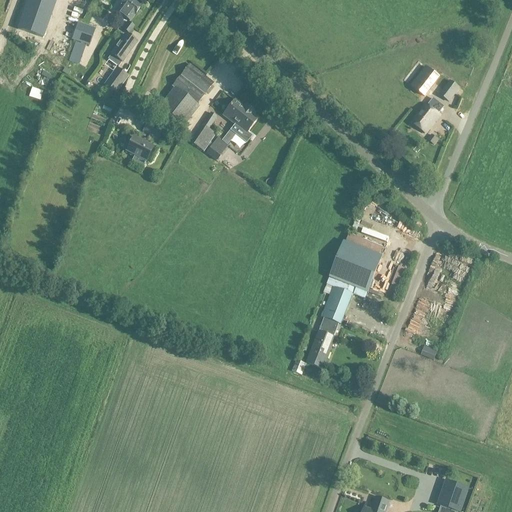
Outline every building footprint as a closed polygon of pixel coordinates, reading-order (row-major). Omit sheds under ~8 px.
[(55,0),(27,0),(17,29),(42,38),(55,0)] [(62,0),(61,5),(75,9),(77,0),(62,0)] [(130,21),(140,7),(130,0),(123,0),(120,6),(116,12),(130,21)] [(78,22),(72,40),(89,46),(95,29),(78,22)] [(131,26),(126,23),(121,29),(127,33),(131,26)] [(44,45),(54,49),(59,37),(49,33),(44,45)] [(125,35),(111,55),(108,60),(118,68),(136,43),(125,35)] [(213,84),(189,66),(173,87),(196,105),(213,84)] [(425,98),(441,78),(426,67),(411,86),(425,98)] [(116,94),(125,83),(129,77),(116,68),(104,85),(116,94)] [(449,103),(460,89),(450,81),(439,94),(449,103)] [(199,108),(174,89),(155,113),(180,133),(199,108)] [(426,105),(418,114),(411,123),(426,134),(440,116),(438,115),(443,107),(433,100),(428,107),(426,105)] [(247,133),(258,119),(253,115),(254,113),(245,106),(244,108),(234,101),(223,115),(235,125),(230,131),(246,144),(252,137),(247,133)] [(204,152),(216,134),(209,129),(217,118),(210,113),(190,143),(204,152)] [(144,129),(150,132),(148,134),(157,139),(162,130),(148,123),(144,129)] [(437,140),(432,136),(428,141),(433,145),(437,140)] [(126,146),(128,147),(126,151),(146,162),(153,148),(133,138),(132,140),(130,138),(126,146)] [(209,149),(220,157),(228,146),(218,138),(209,149)] [(110,155),(114,144),(99,139),(95,150),(110,155)] [(367,294),(381,258),(342,243),(328,278),(367,294)] [(395,258),(402,262),(408,252),(401,248),(395,258)] [(394,282),(402,263),(396,260),(388,279),(394,282)] [(452,268),(444,264),(441,269),(449,273),(452,268)] [(333,288),(330,296),(322,318),(324,319),(338,324),(340,325),(352,295),(333,288)] [(329,349),(338,324),(324,319),(306,364),(323,370),(331,350),(329,349)] [(417,339),(423,341),(425,334),(419,332),(417,339)] [(437,352),(425,347),(422,356),(434,360),(437,352)] [(302,375),(306,364),(297,360),(292,371),(302,375)] [(457,511),(458,511),(467,489),(447,482),(439,506),(457,511)] [(364,508),(363,511),(382,511),(386,502),(376,498),(372,511),(364,508)]
